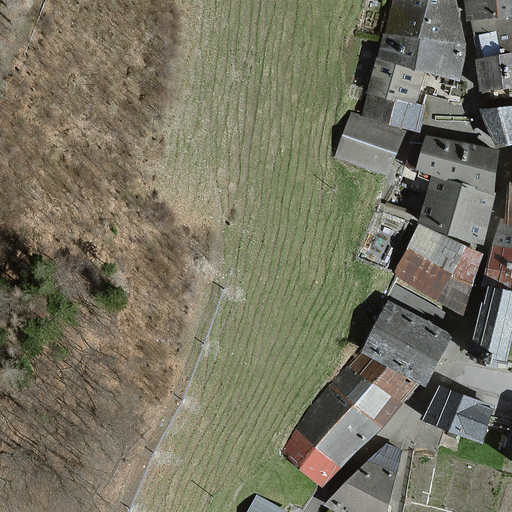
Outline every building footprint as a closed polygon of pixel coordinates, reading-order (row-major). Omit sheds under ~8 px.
[(454,0),(394,0),(385,32),(467,44),(454,0)] [(511,0),(466,0),(469,18),(473,17),(511,12),(511,0)] [(511,12),(473,17),(479,59),(511,54),(511,12)] [(464,78),(466,50),(467,44),(385,32),(378,57),(425,69),(464,78)] [(511,85),(511,54),(479,59),(477,59),(481,90),(511,85)] [(423,77),(425,69),(378,57),(370,92),(417,104),(423,77)] [(421,124),(425,106),(423,105),(417,104),(370,92),(364,115),(420,129),(421,124)] [(503,143),(511,142),(511,105),(482,109),(503,143)] [(404,131),(353,113),(338,156),(389,174),(404,131)] [(428,133),(417,170),(435,175),(497,193),(498,157),(498,153),(494,151),(458,142),(428,133)] [(483,241),(497,193),(435,175),(421,223),(483,241)] [(499,218),(496,246),(511,247),(511,223),(506,223),(506,219),(499,218)] [(395,275),(465,311),(482,255),(421,224),(395,275)] [(511,247),(496,246),(493,246),(484,278),(511,284),(511,247)] [(511,362),(511,359),(511,288),(490,284),(477,342),(489,345),(486,356),(511,362)] [(452,335),(389,302),(363,351),(421,383),(426,385),(452,335)] [(421,383),(363,351),(332,386),(379,424),(421,383)] [(425,418),(482,441),(496,407),(439,384),(425,418)] [(332,386),(297,430),(343,466),(379,424),(332,386)] [(324,486),(343,466),(297,430),(280,451),(324,486)] [(388,444),(344,484),(327,505),(341,511),(387,511),(401,450),(388,444)] [(288,511),(258,496),(249,511),(288,511)]
